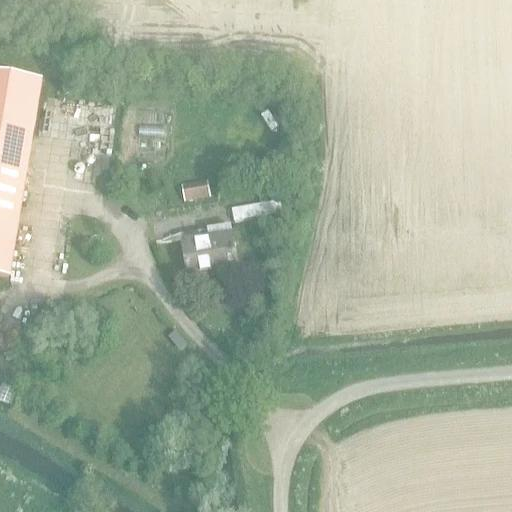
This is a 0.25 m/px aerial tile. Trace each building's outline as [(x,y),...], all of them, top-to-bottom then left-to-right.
[(0,278),(7,280),(38,82),(0,75),(0,278)] [(217,173),(218,189),(235,188),(234,172),(217,173)] [(181,190),(184,206),(210,201),(207,185),(181,190)] [(280,206),(231,215),(233,226),(283,217),(280,206)] [(221,280),(244,274),(232,228),(182,240),(192,279),(219,272),(221,280)] [(7,374),(1,390),(17,396),(23,380),(7,374)]
